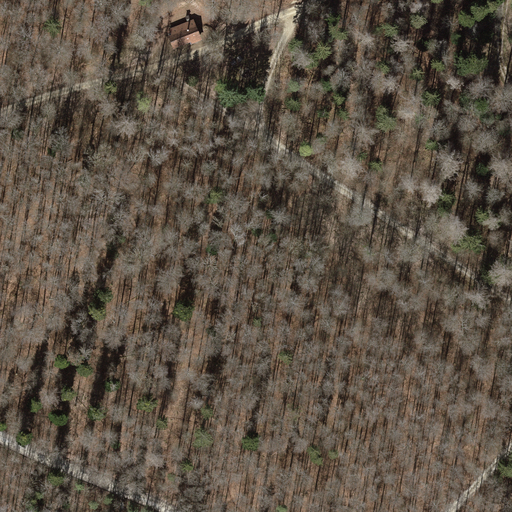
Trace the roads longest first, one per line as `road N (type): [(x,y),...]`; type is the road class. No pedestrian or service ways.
road 1 (track): [(511,300),(150,68)]
road 2 (tertiary): [(172,511),(0,435)]
road 3 (track): [(321,0),(150,68)]
road 4 (track): [(150,68),(0,109)]
road 5 (track): [(264,138),(273,68),(304,8)]
